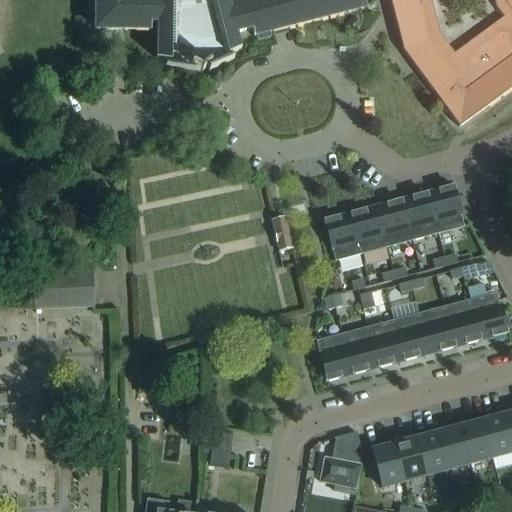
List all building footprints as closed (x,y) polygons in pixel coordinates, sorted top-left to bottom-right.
[(240,50),(236,34),(251,30),(253,37),(362,9),(359,0),(95,0),(95,30),(149,31),(150,24),(156,24),(155,60),(168,64),(167,66),(165,65),(164,68),(192,75),(193,73),(191,73),(192,70),(200,72),(207,69),(208,71),(206,72),(207,74),(233,59),(232,58),(230,58),(229,56),(240,50)] [(511,0),(389,0),(402,52),(459,128),(511,88),(511,0)] [(453,187),(426,195),(437,235),(463,228),(453,189),(454,188),(453,187)] [(426,195),(400,201),(411,242),(437,235),(426,195)] [(400,201),(375,208),(386,249),(411,242),(400,201)] [(375,208),(349,215),(360,256),(386,249),(375,208)] [(360,256),(349,215),(322,222),(322,224),(323,223),(334,263),(360,256)] [(284,218),(272,221),(270,221),(278,253),(291,250),(284,218)] [(455,256),(443,259),(446,267),(457,264),(455,256)] [(434,270),(446,267),(443,259),(432,262),(434,270)] [(93,304),(91,264),(23,266),(24,306),(93,304)] [(461,269),(463,277),(474,274),(472,266),(461,269)] [(393,272),(396,280),(406,277),(404,269),(393,272)] [(451,281),(462,277),(460,270),(448,273),(451,281)] [(383,284),(396,280),(393,272),(381,276),(383,284)] [(409,283),(412,291),(423,288),(421,280),(409,283)] [(356,291),(364,289),(362,281),(350,284),(352,292),(356,291)] [(400,294),(412,291),(409,283),(398,286),(400,294)] [(483,285),(466,290),(469,301),(480,342),(507,334),(507,333),(506,333),(505,330),(509,329),(505,317),(501,318),(495,294),(486,297),(483,285)] [(370,294),(358,297),(360,305),(372,302),(370,294)] [(333,297),(335,309),(343,307),(340,295),(333,297)] [(323,299),(326,311),(335,309),(333,297),(323,299)] [(469,301),(443,308),(454,349),(479,342),(469,301)] [(443,308),(418,315),(429,355),(454,349),(443,308)] [(418,315),(392,322),(403,362),(429,355),(418,315)] [(392,322),(367,329),(377,369),(403,362),(392,322)] [(367,329),(341,335),(352,376),(377,369),(367,329)] [(352,376),(341,335),(315,342),(321,366),(318,367),(321,379),(324,378),(325,382),(324,382),(325,383),(352,376)] [(168,370),(137,372),(138,395),(169,394),(168,370)] [(511,448),(504,417),(482,423),(491,459),(511,453),(511,448)] [(482,423),(459,429),(469,465),(491,459),(482,423)] [(459,429),(437,435),(447,471),(469,465),(459,429)] [(259,445),(261,435),(243,432),(241,442),(259,445)] [(437,435),(415,440),(425,477),(447,471),(437,435)] [(415,440),(393,446),(403,483),(425,477),(415,440)] [(403,483),(393,446),(371,452),(374,465),(370,466),(373,478),(377,477),(380,489),(403,483)] [(325,461),(321,482),(353,488),(357,467),(325,461)] [(251,491),(266,493),(267,479),(252,478),(251,491)] [(500,489),(503,498),(511,495),(511,489),(511,486),(500,489)] [(490,501),(503,498),(500,489),(488,492),(490,501)] [(455,501),(458,510),(470,507),(467,497),(455,501)] [(146,501),(144,511),(167,511),(169,503),(146,501)] [(445,511),(450,511),(458,510),(455,501),(444,504),(445,511)]
